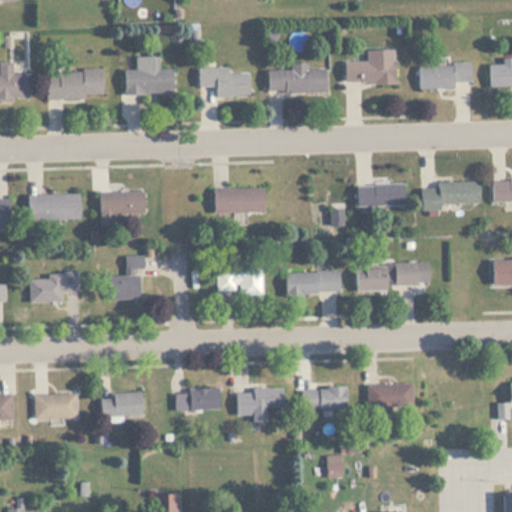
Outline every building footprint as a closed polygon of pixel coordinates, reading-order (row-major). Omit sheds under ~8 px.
[(169,93),(168,69),(156,69),(156,57),(135,57),(135,70),(121,70),(121,94),(169,93)] [(511,60),(499,60),(499,64),(486,64),(486,87),(511,87),(511,60)] [(341,61),(341,84),(392,84),(392,61),(341,61)] [(0,99),(27,99),(26,74),(10,74),(10,62),(0,62),(0,99)] [(287,70),(264,70),(264,93),(322,93),(322,69),(304,69),(304,64),(287,64),(287,70)] [(416,64),(416,89),(451,89),(451,82),(468,82),(468,64),(416,64)] [(212,97),(247,96),(246,73),(225,74),(224,67),(195,68),(195,87),(212,86),(212,97)] [(99,98),(99,71),(42,71),(42,99),(99,98)] [(511,179),(489,179),(489,201),(511,201),(511,179)] [(418,184),(418,211),(437,211),(437,204),(475,204),(475,183),(418,184)] [(401,207),(401,184),(352,184),(352,207),(401,207)] [(209,189),(209,214),(261,214),(261,189),(209,189)] [(96,193),(96,218),(140,218),(140,192),(96,193)] [(76,220),(76,195),(24,195),(24,220),(76,220)] [(511,286),(511,259),(489,259),(489,286),(511,286)] [(260,261),(236,261),(236,294),(260,294),(260,261)] [(426,285),(425,262),(386,264),(386,268),(352,269),(353,291),(383,290),(383,286),(426,285)] [(214,270),(214,293),(231,293),(231,270),(214,270)] [(283,272),(283,295),(336,294),(336,271),(283,272)] [(58,302),(58,292),(76,291),(76,274),(28,274),(28,302),(58,302)] [(135,276),(104,276),(104,299),(135,299),(135,276)] [(362,384),(362,413),(406,413),(406,384),(362,384)] [(343,409),(343,388),(299,388),(299,409),(343,409)] [(216,410),(215,389),(171,390),(171,411),(216,410)] [(233,415),(250,415),(250,422),(262,422),(262,407),(280,407),(280,390),(233,390),(233,415)] [(97,394),(97,417),(139,416),(138,393),(97,394)] [(30,394),(30,419),(74,419),(74,394),(30,394)] [(0,395),(0,421),(8,421),(8,395),(0,395)] [(173,511),(173,494),(150,494),(150,511),(173,511)] [(511,511),(511,495),(499,495),(499,511),(511,511)] [(19,511),(19,499),(3,500),(3,511),(19,511)]
